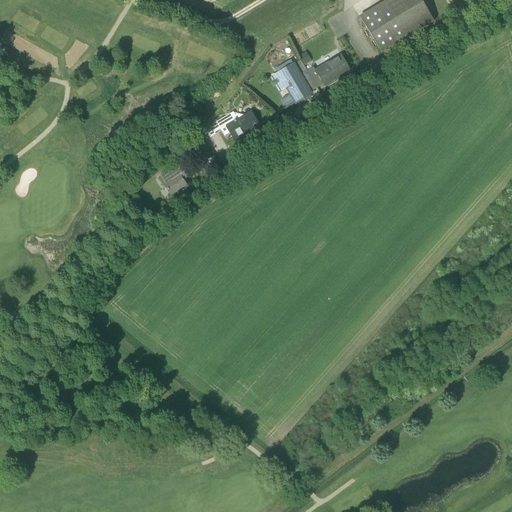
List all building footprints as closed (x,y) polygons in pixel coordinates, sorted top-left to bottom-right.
[(381,53),(433,21),(420,0),(387,0),(360,17),(381,53)] [(304,53),(298,57),(303,65),(309,61),(304,53)] [(313,67),(307,71),(317,88),(323,85),(324,86),(350,71),(341,55),(315,70),(313,67)] [(317,88),(307,71),(301,62),(294,66),(294,65),(272,77),(280,92),(287,88),(290,94),(282,100),(285,107),(302,98),(303,99),(311,94),(310,92),(317,88)] [(259,125),(251,112),(244,116),(234,114),(233,112),(216,122),(220,129),(225,136),(229,133),(233,140),(234,140),(259,125)] [(201,153),(208,147),(202,139),(199,135),(184,146),(185,148),(191,156),(198,150),(201,153)] [(183,170),(180,164),(159,178),(171,195),(186,185),(183,180),(187,177),(186,174),(187,172),(186,170),(183,170)]
